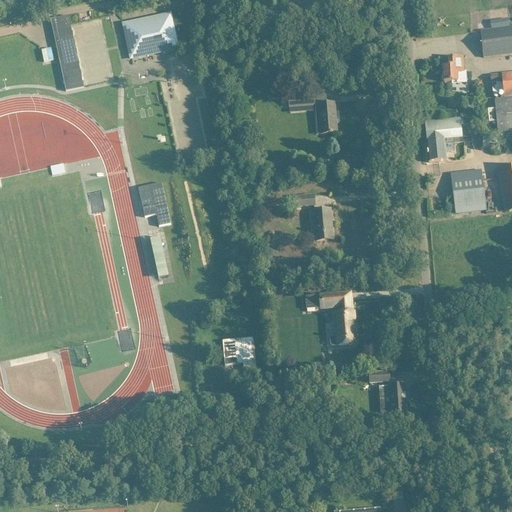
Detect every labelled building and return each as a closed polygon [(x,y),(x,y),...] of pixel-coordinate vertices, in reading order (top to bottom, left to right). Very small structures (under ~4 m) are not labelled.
[(171,15),(124,25),(131,59),(178,49),(190,47),(183,13),(171,15)] [(84,88),(69,16),(51,20),(57,48),(59,60),(65,89),(66,92),(84,88)] [(511,28),(481,32),(484,59),(511,55),(511,28)] [(448,59),(449,67),(443,67),(444,83),(456,82),(457,84),(465,84),(465,73),(464,73),(463,58),(448,59)] [(497,75),(509,74),(508,65),(496,66),(497,75)] [(511,75),(490,78),(491,86),(502,85),(504,101),(495,102),(495,111),(497,123),(498,134),(511,132),(511,75)] [(158,77),(132,84),(138,108),(164,101),(158,77)] [(314,106),(314,98),(313,97),(288,99),(289,108),(314,106)] [(337,134),(334,104),(318,105),(320,119),(317,119),(318,127),(320,127),(321,135),(337,134)] [(495,111),(488,112),(490,123),(497,123),(495,111)] [(463,144),(461,119),(425,123),(429,164),(447,162),(446,153),(455,152),(454,145),(463,144)] [(471,138),(478,137),(477,128),(470,129),(471,138)] [(511,168),(496,172),(504,215),(511,213),(511,168)] [(486,212),(481,172),(451,175),(455,216),(486,212)] [(162,184),(139,189),(145,219),(157,216),(159,228),(163,227),(171,225),(162,184)] [(314,206),(314,199),(314,197),(296,198),(297,207),(314,206)] [(332,232),(330,211),(314,212),(316,242),(334,240),(333,232),(332,232)] [(351,313),(350,308),(349,293),(320,296),(321,309),(334,308),(335,314),(334,314),(335,323),(337,323),(338,338),(332,338),(331,340),(331,345),(333,346),(339,345),(339,346),(355,344),(355,342),(356,342),(358,340),(357,334),(356,333),(354,333),(353,324),(355,323),(354,312),(351,313)] [(253,339),(223,342),(225,367),(244,365),(245,377),(257,376),(253,339)] [(388,373),(368,375),(369,385),(389,383),(388,373)] [(406,386),(379,388),(380,401),(386,401),(387,404),(390,404),(391,414),(406,413),(407,413),(405,395),(407,394),(406,386)] [(396,494),(386,495),(386,506),(396,505),(396,494)]
